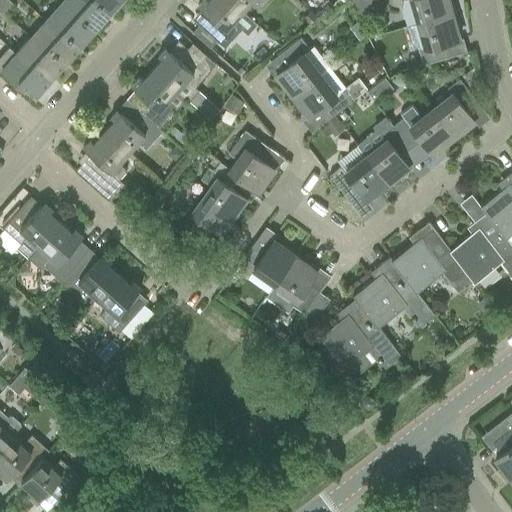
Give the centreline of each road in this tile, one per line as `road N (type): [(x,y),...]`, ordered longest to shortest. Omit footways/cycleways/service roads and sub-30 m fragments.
road 1 (residential): [(29,150),(182,282),(208,283),(279,197)]
road 2 (residential): [(279,197),(348,243),(511,137)]
road 3 (residential): [(45,132),(162,0)]
road 4 (residential): [(318,511),(429,427)]
road 5 (residential): [(279,197),(306,153),(305,137),(266,86)]
